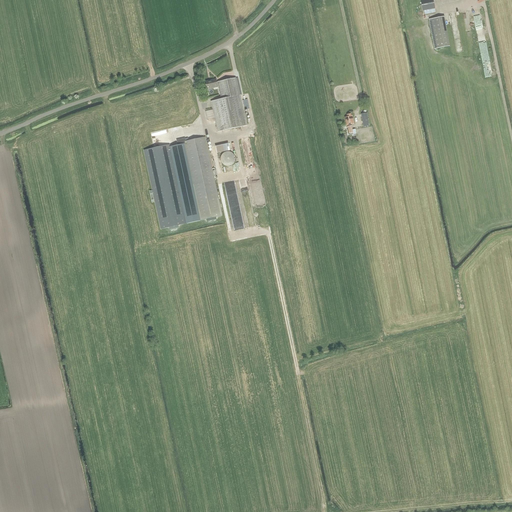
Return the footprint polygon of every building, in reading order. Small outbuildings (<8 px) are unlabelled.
[(424,15),(436,13),(435,9),(433,0),(421,0),(423,11),(424,11),(424,15)] [(444,17),(429,20),(435,49),(450,46),(444,17)] [(218,132),(246,126),(236,79),(230,80),(221,82),(221,83),(217,84),(216,80),(205,82),(206,90),(217,87),(217,85),(218,85),(221,100),(211,102),(218,132)] [(350,136),(356,135),(355,129),(352,130),(352,126),(348,127),(349,133),(350,136)] [(221,216),(205,137),(185,141),(185,138),(176,140),(177,145),(183,144),(199,221),(221,216)] [(229,150),(228,143),(216,145),(217,152),(229,150)] [(227,152),(226,152),(225,153),(224,153),(223,154),(222,155),(221,156),(221,157),(220,158),(220,159),(220,160),(220,162),(221,163),(221,164),(222,165),(223,166),(224,166),(225,167),(227,167),(228,167),(229,167),(230,167),(231,166),(232,165),(233,164),(234,163),(235,162),(235,161),(235,160),(235,159),(235,157),(234,156),(234,155),(233,154),(232,153),(231,153),(230,152),(229,152),(227,152)]
